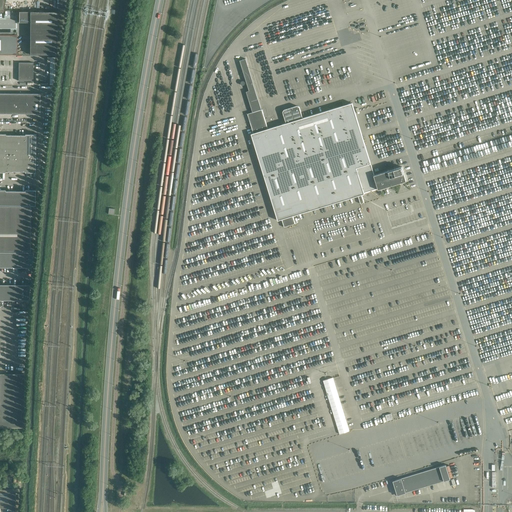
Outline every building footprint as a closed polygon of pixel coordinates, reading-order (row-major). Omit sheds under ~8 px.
[(57,55),(57,12),(19,12),(19,13),(20,13),(19,22),(19,23),(25,23),(25,22),(29,22),(29,23),(30,23),(30,25),(30,30),(30,37),(30,42),(30,47),(30,52),(30,55),(57,55)] [(17,35),(0,34),(0,54),(17,55),(17,35)] [(33,81),(33,63),(19,62),(18,81),(33,81)] [(374,175),(371,164),(352,103),(303,118),(300,108),(299,107),(299,106),(298,106),(297,106),(296,106),(285,110),(284,110),(283,110),(283,111),(283,112),(283,113),(286,123),(268,129),(262,109),(247,114),(253,133),(251,134),(278,221),(282,219),(284,227),(295,224),(293,216),(358,196),(360,204),(364,202),(362,195),(364,194),(364,193),(372,190),(378,189),(378,190),(400,183),(401,183),(401,184),(402,184),(402,183),(402,182),(406,181),(402,167),(374,175)] [(25,153),(26,134),(25,134),(25,135),(16,135),(16,153),(25,153)] [(35,153),(36,134),(26,134),(25,153),(35,153)] [(16,153),(16,135),(6,135),(6,153),(16,153)] [(15,171),(16,153),(6,153),(5,171),(15,171)] [(25,172),(25,153),(16,153),(15,171),(25,171),(25,172)] [(35,173),(35,153),(25,153),(25,172),(35,173)] [(20,205),(20,191),(5,191),(5,190),(5,205),(20,205)] [(35,206),(35,190),(25,190),(25,191),(20,191),(20,205),(35,206)] [(0,250),(30,251),(31,206),(0,206),(0,250)] [(29,300),(30,285),(13,285),(13,300),(29,300)] [(0,427),(24,427),(24,374),(0,373),(0,427)] [(324,380),(339,434),(349,431),(334,377),(324,380)] [(395,480),(395,481),(393,481),(397,495),(399,495),(450,479),(446,465),(395,480)] [(280,487),(269,491),(271,497),(281,494),(282,493),(280,487)] [(0,511),(15,511),(15,489),(0,489),(0,511)]
